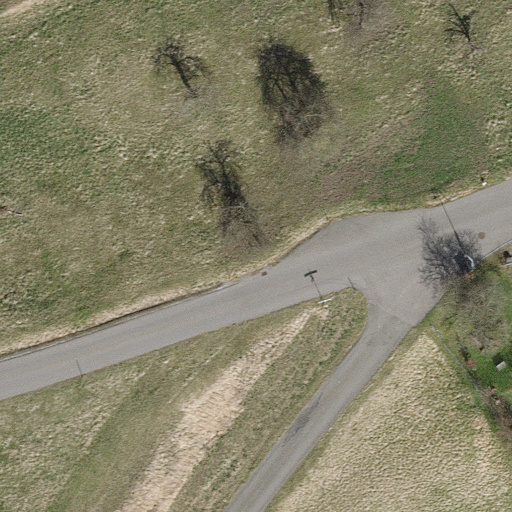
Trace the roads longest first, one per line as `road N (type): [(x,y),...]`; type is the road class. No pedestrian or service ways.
road 1 (tertiary): [(0,383),(417,245)]
road 2 (unclassified): [(245,511),(415,302),(417,245)]
